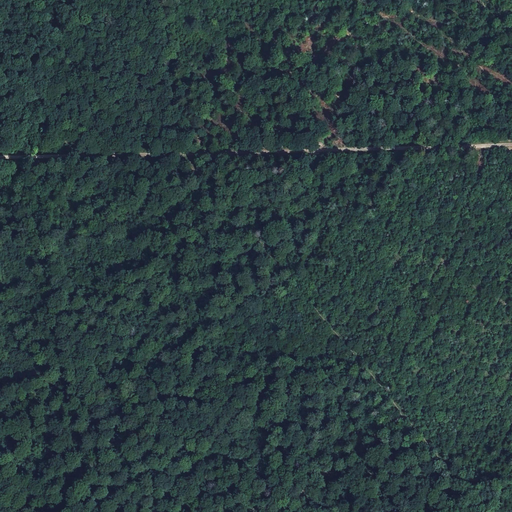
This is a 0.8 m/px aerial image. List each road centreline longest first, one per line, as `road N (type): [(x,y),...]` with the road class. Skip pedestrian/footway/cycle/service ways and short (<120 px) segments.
road 1 (track): [(192,156),(511,145)]
road 2 (track): [(0,160),(192,156)]
